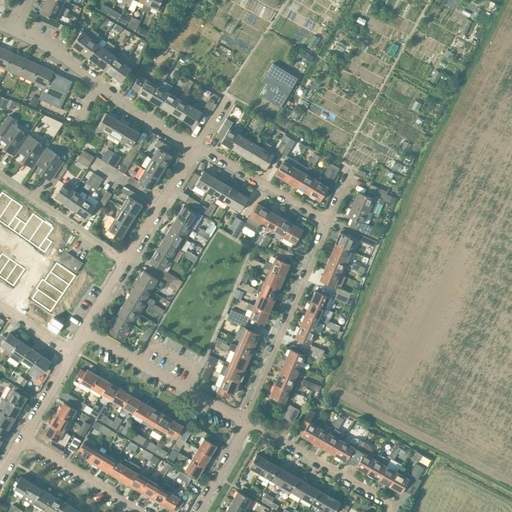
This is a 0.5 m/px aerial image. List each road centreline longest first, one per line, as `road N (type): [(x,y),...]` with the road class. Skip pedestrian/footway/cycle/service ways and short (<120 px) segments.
road 1 (residential): [(195,149),(327,223),(240,420)]
road 2 (residential): [(195,149),(116,101),(56,51),(11,29)]
road 3 (residential): [(240,420),(84,331)]
road 4 (residential): [(248,425),(393,506),(390,511)]
road 5 (residential): [(0,175),(124,262)]
road 6 (residential): [(145,511),(21,440)]
road 7 (residential): [(124,262),(195,149)]
